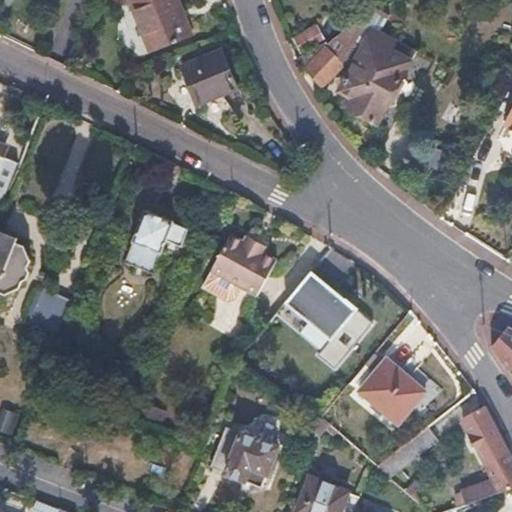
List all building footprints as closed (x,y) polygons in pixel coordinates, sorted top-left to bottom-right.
[(175,0),(126,0),(149,51),(190,35),(179,8),(175,0)] [(322,83),(344,60),(349,72),(336,94),(346,99),(342,107),(358,115),(374,124),(406,67),(385,56),(390,48),(375,39),(378,33),(385,20),(366,9),(358,22),(331,42),(328,46),(306,68),(322,83)] [(323,38),(316,26),(291,41),(298,53),(323,38)] [(221,51),(181,68),(189,87),(197,106),(238,88),(221,51)] [(0,195),(3,197),(18,159),(0,152),(0,195)] [(158,212),(145,207),(123,258),(152,270),(165,238),(180,244),(186,226),(172,221),(173,218),(158,212)] [(0,288),(5,290),(21,284),(31,255),(23,239),(16,237),(8,234),(10,228),(0,224),(0,288)] [(265,250),(267,246),(269,244),(259,238),(249,232),(245,238),(232,231),(212,266),(214,266),(204,283),(228,297),(235,295),(242,283),(258,292),(278,258),(265,250)] [(315,262),(285,295),(330,337),(318,350),(334,365),(377,318),(315,262)] [(71,302),(55,296),(45,321),(61,327),(71,302)] [(511,331),(508,329),(491,349),(505,371),(511,372),(511,331)] [(407,375),(388,358),(359,390),(398,423),(426,391),(407,375)] [(485,407),(463,418),(492,475),(462,488),(468,505),(511,487),(511,457),(508,447),(497,427),(485,407)] [(438,439),(427,426),(377,465),(390,477),(438,439)] [(278,448),(226,427),(211,467),(236,477),(262,488),(278,448)] [(312,476),(297,511),(355,511),(361,498),(348,493),(349,491),(312,476)] [(38,498),(33,511),(59,511),(61,507),(38,498)]
